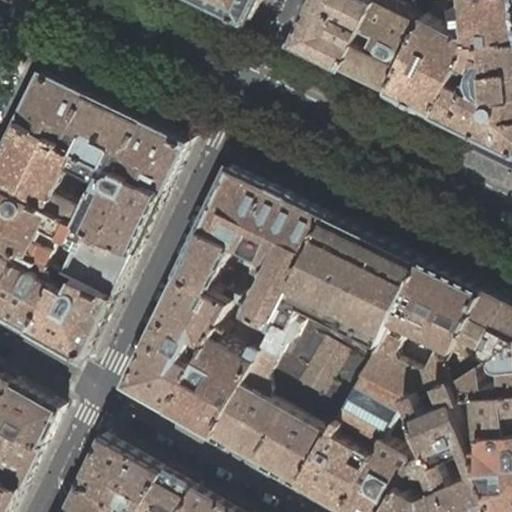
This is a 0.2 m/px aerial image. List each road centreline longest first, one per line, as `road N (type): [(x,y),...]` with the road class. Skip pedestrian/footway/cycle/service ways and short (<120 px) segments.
road 1 (residential): [(253,76),(100,388)]
road 2 (residential): [(253,76),(511,204)]
road 3 (residential): [(100,388),(315,511)]
road 4 (residential): [(95,0),(253,76)]
road 5 (residential): [(40,511),(100,388)]
